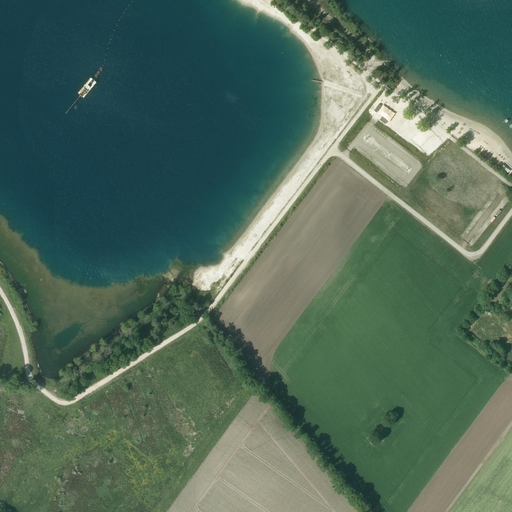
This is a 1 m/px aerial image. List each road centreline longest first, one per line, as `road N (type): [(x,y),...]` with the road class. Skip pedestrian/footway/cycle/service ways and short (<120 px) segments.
road 1 (track): [(332,149),(200,319),(69,402),(28,377),(0,290)]
road 2 (track): [(511,186),(385,84),(332,149)]
road 3 (track): [(332,149),(470,256),(511,212)]
road 4 (track): [(382,84),(365,71),(369,51),(308,0)]
